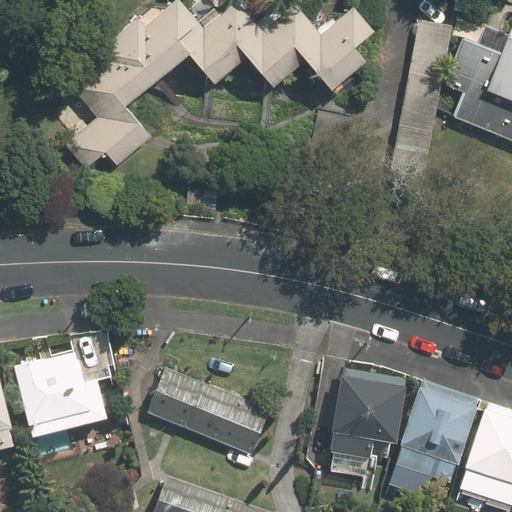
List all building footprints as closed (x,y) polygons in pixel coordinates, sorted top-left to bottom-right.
[(99,154),(111,168),(148,138),(122,106),(184,55),(211,87),(243,61),(267,91),(303,61),(328,90),(363,62),(349,45),(370,28),(351,5),(315,34),(289,3),(258,29),(233,0),(231,0),(200,26),(178,0),(172,0),(142,26),(134,16),(93,50),(100,59),(66,87),(92,118),(60,144),(81,168),(99,154)] [(511,19),(499,51),(463,37),(435,107),(511,136),(511,19)] [(74,349),(18,364),(35,433),(92,418),(104,415),(94,375),(82,379),(74,349)] [(270,408),(167,366),(150,410),(252,451),(270,408)] [(341,370),(331,426),(328,445),(367,451),(370,433),(395,437),(405,381),(341,370)] [(0,378),(0,439),(14,436),(11,420),(0,378)] [(484,408),(421,384),(399,442),(462,465),(484,408)] [(511,417),(484,407),(484,408),(462,465),(511,484),(511,417)] [(270,511),(271,511),(167,476),(155,511),(270,511)]
